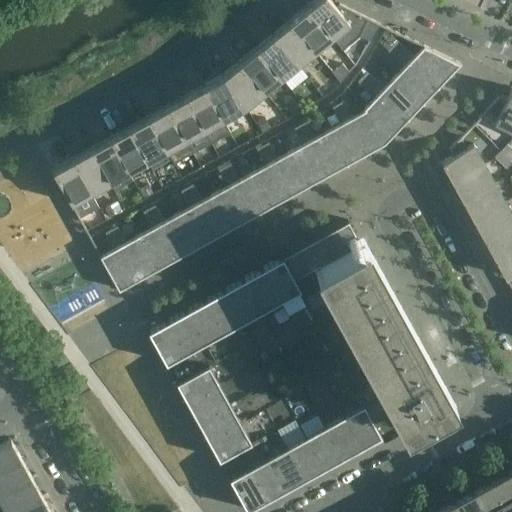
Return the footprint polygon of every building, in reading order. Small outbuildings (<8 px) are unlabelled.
[(349,22),(336,6),(330,0),(314,0),(307,5),(332,36),(349,22)] [(332,36),(307,5),(290,19),(315,50),(332,36)] [(315,50),(290,19),(273,33),(298,63),(315,50)] [(298,63),(273,33),(257,47),(281,77),(298,63)] [(436,87),(457,65),(460,63),(423,45),(413,56),(397,40),(392,45),(408,61),(436,87)] [(436,87),(408,61),(392,45),(387,50),(403,66),(393,76),(421,103),(436,87)] [(281,77),(257,47),(240,60),(264,91),(281,77)] [(264,91),(240,60),(223,74),(242,108),(245,106),(264,91)] [(421,103),(393,76),(383,87),(367,71),(362,76),(378,92),(406,119),(421,103)] [(242,108),(223,74),(204,84),(223,119),(242,108)] [(406,119),(378,92),(362,76),(357,81),(373,97),(364,106),(384,142),(406,119)] [(223,119),(204,84),(185,95),(204,129),(223,119)] [(511,131),(511,88),(505,99),(498,96),(485,110),(486,111),(497,117),(494,123),(511,131)] [(204,129),(185,95),(166,105),(185,140),(204,129)] [(384,142),(364,106),(364,107),(364,109),(351,116),(343,101),(337,104),(345,119),(364,153),(384,142)] [(364,153),(345,119),(337,104),(331,107),(339,123),(326,130),(345,164),(364,153)] [(185,140),(166,105),(147,116),(166,150),(185,140)] [(166,150),(147,116),(128,126),(147,161),(166,150)] [(345,164),(326,130),(314,137),(305,122),(299,125),(308,140),(326,174),(345,164)] [(326,174),(308,140),(299,125),(293,128),(301,143),(289,151),(307,184),(326,174)] [(147,161),(128,126),(109,137),(128,171),(147,161)] [(467,147),(460,136),(449,148),(453,155),(441,161),(452,180),(484,163),(473,144),(467,147)] [(128,171),(109,137),(90,147),(109,182),(128,171)] [(307,184),(289,151),(276,158),(267,142),(261,146),(270,161),(289,195),(307,184)] [(511,148),(507,144),(500,150),(511,161),(511,148)] [(289,195),(270,161),(261,146),(255,149),(264,164),(251,171),(270,205),(289,195)] [(109,182),(90,147),(71,158),(91,192),(109,182)] [(511,162),(511,161),(500,150),(494,157),(506,168),(511,162)] [(91,192),(71,158),(52,169),(71,203),(91,192)] [(270,205),(251,171),(238,178),(230,163),(224,167),(232,182),(251,216),(270,205)] [(494,182),(484,163),(452,180),(462,200),(494,182)] [(251,216),(232,182),(224,167),(218,170),(226,185),(213,192),(232,226),(251,216)] [(505,201),(494,182),(462,200),(473,219),(505,201)] [(232,226),(213,192),(201,199),(192,184),(186,187),(195,203),(213,237),(232,226)] [(213,237),(195,203),(186,187),(180,191),(189,206),(176,213),(195,247),(213,237)] [(511,222),(511,213),(505,201),(473,219),(484,238),(511,222)] [(195,247),(176,213),(163,220),(155,205),(149,208),(157,223),(176,257),(195,247)] [(176,257),(157,223),(149,208),(143,212),(151,227),(138,234),(157,268),(176,257)] [(318,263),(359,240),(347,220),(306,242),(318,263)] [(511,247),(511,222),(484,238),(494,257),(511,247)] [(157,268),(138,234),(125,241),(117,226),(111,229),(119,244),(138,278),(157,268)] [(138,278),(119,244),(111,229),(105,232),(113,248),(99,255),(118,289),(138,278)] [(455,402),(364,237),(359,240),(318,263),(324,275),(409,428),(450,405),(450,404),(455,402)] [(324,275),(318,263),(306,242),(282,256),(300,288),(324,275)] [(511,272),(511,247),(494,257),(505,276),(511,272)] [(300,288),(282,256),(263,267),(281,299),(300,288)] [(281,299),(263,267),(244,277),(261,309),(281,299)] [(261,309),(244,277),(224,288),(242,320),(261,309)] [(242,320),(224,288),(205,298),(223,330),(242,320)] [(223,330),(205,298),(186,309),(204,341),(223,330)] [(291,309),(296,328),(315,322),(309,304),(291,309)] [(204,341),(186,309),(167,320),(185,352),(198,345),(204,341)] [(185,352),(167,320),(148,330),(165,362),(185,352)] [(211,369),(198,345),(185,352),(165,362),(179,387),(211,369)] [(188,403),(220,385),(211,369),(179,387),(188,403)] [(309,383),(321,399),(333,390),(322,374),(309,383)] [(197,420),(229,402),(220,385),(188,403),(197,420)] [(206,436),(238,418),(229,402),(197,420),(206,436)] [(381,435),(363,403),(344,413),(362,445),(381,435)] [(362,445),(344,413),(325,424),(342,456),(362,445)] [(215,452),(247,434),(238,418),(206,436),(215,452)] [(342,456),(325,424),(305,434),(323,467),(342,456)] [(261,459),(247,434),(215,452),(229,477),(248,466),(261,459)] [(323,467),(305,434),(286,445),(304,477),(323,467)] [(0,471),(22,459),(11,439),(0,445),(0,471)] [(304,477),(286,445),(267,456),(285,488),(304,477)] [(267,456),(261,459),(248,466),(266,498),(285,488),(267,456)] [(0,495),(32,478),(22,459),(0,471),(0,495)] [(266,498),(248,466),(229,477),(247,509),(266,498)] [(511,506),(511,485),(504,471),(503,471),(501,467),(490,473),(492,477),(487,480),(504,511),(511,506)] [(502,511),(504,511),(487,480),(486,480),(484,476),(473,483),(475,487),(470,489),(482,511),(502,511)] [(0,501),(6,511),(15,511),(42,497),(32,478),(0,495),(0,501)] [(482,511),(470,489),(470,490),(467,485),(456,492),(458,496),(453,499),(460,511),(482,511)] [(460,511),(453,499),(451,495),(439,501),(442,505),(437,508),(438,511),(460,511)] [(50,511),(42,497),(15,511),(50,511)]
